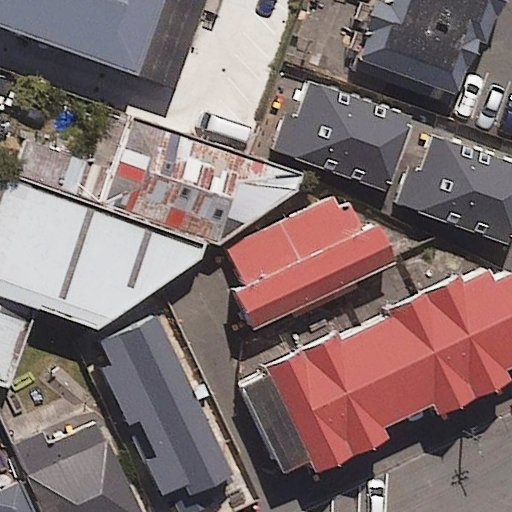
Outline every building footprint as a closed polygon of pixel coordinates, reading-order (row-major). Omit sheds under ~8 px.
[(203,0),(0,0),(0,31),(172,91),(203,0)] [(501,0),(379,0),(357,63),(455,99),(476,41),(485,45),(501,0)] [(345,90),(315,74),(300,103),(330,118),(345,90)] [(0,384),(9,388),(37,308),(97,329),(202,254),(315,174),(129,109),(98,199),(0,164),(0,384)] [(511,152),(435,120),(401,199),(511,246),(511,152)] [(397,260),(379,222),(363,229),(349,200),(338,205),(334,195),(226,246),(244,284),(232,289),(251,328),(397,260)] [(511,270),(495,278),(488,265),(241,382),(284,473),(312,460),(316,469),(511,376),(511,270)] [(124,432),(160,511),(181,511),(198,505),(194,496),(244,473),(198,373),(180,381),(189,402),(124,432)] [(133,511),(95,422),(15,456),(39,511),(133,511)] [(0,511),(26,511),(12,483),(0,488),(0,511)]
